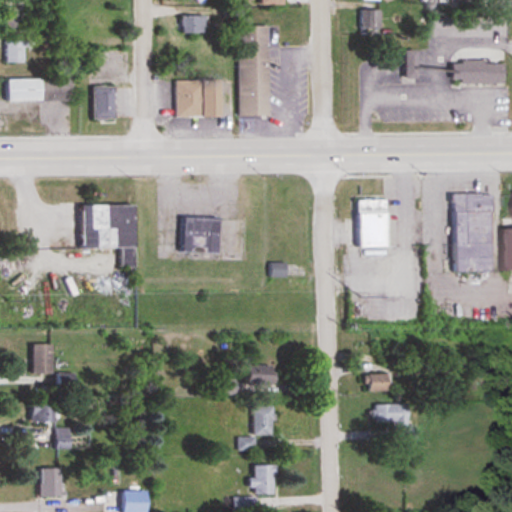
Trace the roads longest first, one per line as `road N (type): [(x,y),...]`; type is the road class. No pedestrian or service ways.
road 1 (residential): [(332,511),(323,0)]
road 2 (tertiary): [(511,153),(0,157)]
road 3 (residential): [(145,155),(145,0)]
